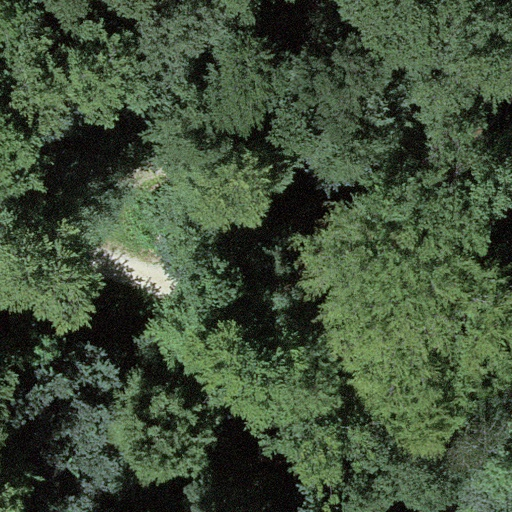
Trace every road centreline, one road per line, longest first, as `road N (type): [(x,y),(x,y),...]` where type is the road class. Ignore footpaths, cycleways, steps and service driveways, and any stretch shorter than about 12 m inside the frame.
road 1 (track): [(0,262),(129,262),(258,323),(470,511)]
road 2 (track): [(2,261),(66,196),(188,149),(511,171)]
